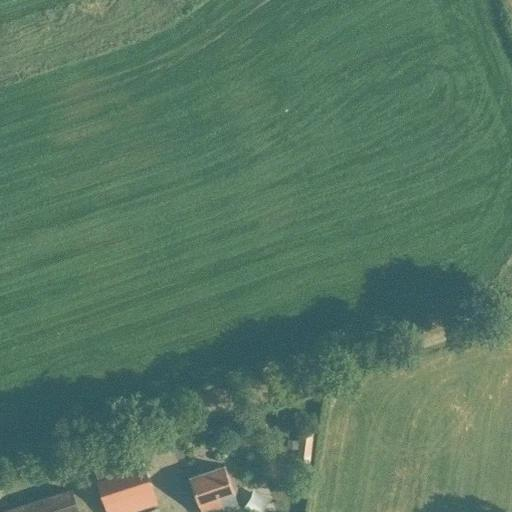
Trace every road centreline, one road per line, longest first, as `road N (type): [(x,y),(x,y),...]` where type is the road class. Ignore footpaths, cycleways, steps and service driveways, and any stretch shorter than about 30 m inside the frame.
road 1 (unclassified): [(156,432),(479,333),(511,309)]
road 2 (track): [(0,484),(156,432)]
